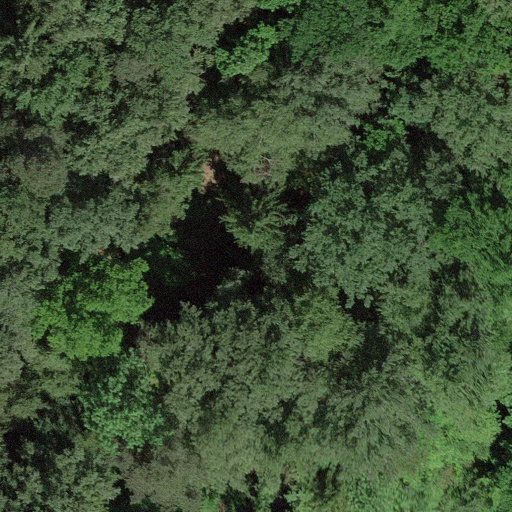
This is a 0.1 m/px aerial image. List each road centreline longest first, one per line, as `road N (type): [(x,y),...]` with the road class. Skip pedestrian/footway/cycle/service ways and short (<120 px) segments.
road 1 (track): [(167,139),(426,0)]
road 2 (track): [(0,102),(57,125),(167,139)]
